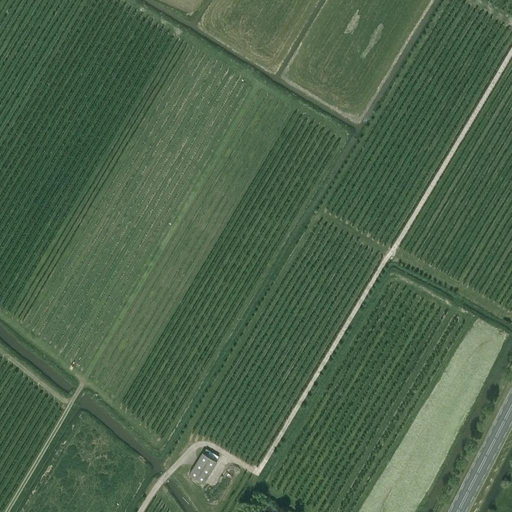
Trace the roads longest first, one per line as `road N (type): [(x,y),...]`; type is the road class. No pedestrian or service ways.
road 1 (track): [(8,511),(87,378)]
road 2 (primary): [(457,511),(511,405)]
